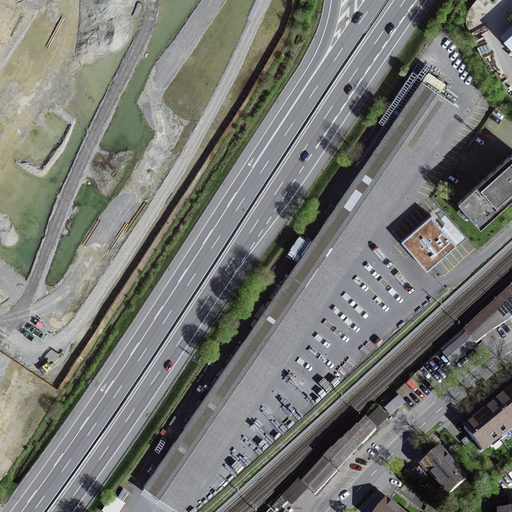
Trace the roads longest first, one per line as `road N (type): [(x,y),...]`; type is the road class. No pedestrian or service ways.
road 1 (motorway): [(61,511),(404,0)]
road 2 (motorway): [(260,172),(32,511)]
road 3 (primary): [(337,511),(415,431),(511,350)]
road 4 (motorway): [(375,0),(260,172)]
road 5 (motorway): [(336,0),(321,50),(260,172)]
